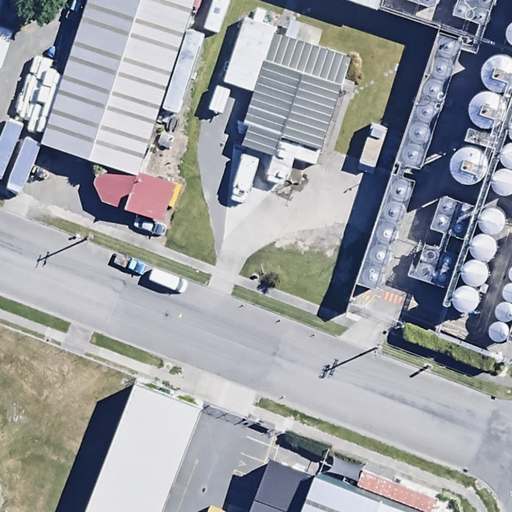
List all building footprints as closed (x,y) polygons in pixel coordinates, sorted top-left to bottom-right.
[(185,0),(77,0),(35,135),(134,165),(185,0)] [(313,168),(349,63),(317,52),(323,33),(291,21),(284,42),(272,38),(275,30),(264,26),(267,16),(256,12),(252,23),(246,20),(223,85),(252,95),(235,144),(267,155),(258,181),(282,190),(292,161),(313,168)] [(375,306),(467,41),(443,33),(351,298),(375,306)] [(511,197),(511,57),(488,49),(444,176),(511,199),(511,197)] [(451,304),(473,311),(502,216),(439,197),(429,231),(440,235),(435,252),(418,247),(408,279),(454,293),(451,304)] [(511,256),(487,337),(511,344),(511,256)] [(163,511),(204,410),(138,385),(87,511),(163,511)] [(440,511),(443,506),(302,456),(282,511),(440,511)]
